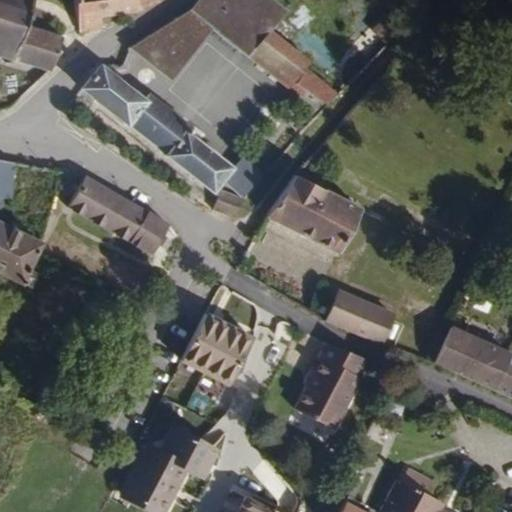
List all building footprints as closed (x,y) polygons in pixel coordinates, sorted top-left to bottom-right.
[(0,0),(0,56),(46,70),(58,34),(20,22),(26,0),(0,0)] [(71,0),(73,25),(96,23),(95,12),(126,8),(143,0),(71,0)] [(297,67),(301,63),(222,0),(201,0),(183,23),(180,21),(161,33),(164,37),(155,46),(169,61),(203,28),(211,34),(208,37),(240,60),(242,57),(282,88),(287,81),(297,67)] [(159,153),(207,193),(226,169),(178,132),(181,128),(140,96),(137,99),(94,63),(76,86),(120,122),(122,118),(146,137),(161,150),(159,153)] [(321,86),(297,67),(287,81),(310,101),(321,86)] [(0,159),(0,193),(7,195),(12,162),(0,159)] [(148,256),(161,226),(80,174),(64,205),(148,256)] [(336,257),(358,212),(340,203),(292,180),(266,222),(336,257)] [(226,215),(247,187),(241,182),(228,198),(214,198),(211,209),(226,215)] [(0,270),(18,282),(39,244),(0,221),(0,270)] [(41,232),(39,244),(59,256),(65,246),(41,232)] [(104,262),(96,277),(131,298),(137,282),(104,262)] [(320,318),(376,342),(388,314),(332,290),(320,318)] [(255,344),(204,317),(175,370),(226,397),(255,344)] [(492,391),(511,401),(511,370),(504,367),(508,357),(444,327),(427,364),(492,391)] [(354,355),(313,337),(293,381),(296,382),(285,406),(323,425),(349,374),(346,372),(354,355)] [(188,511),(220,452),(172,427),(131,504),(147,511),(188,511)] [(425,511),(436,491),(441,481),(430,475),(435,465),(405,451),(400,462),(396,460),(373,506),(370,511),(425,511)] [(465,511),(468,506),(436,491),(425,511),(465,511)] [(468,506),(465,511),(506,511),(510,506),(475,491),(468,506)] [(276,511),(247,496),(238,511),(276,511)] [(370,511),(373,506),(361,500),(354,511),(370,511)]
